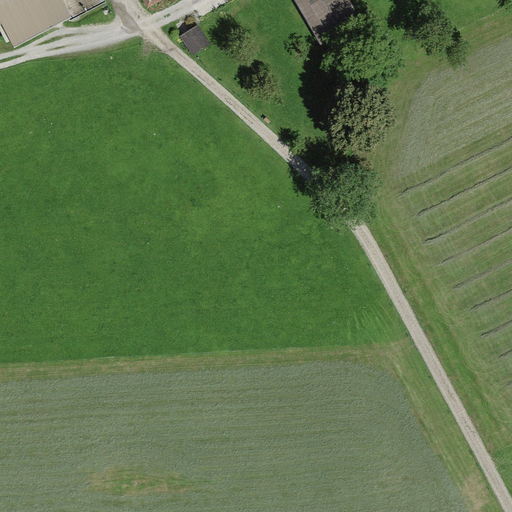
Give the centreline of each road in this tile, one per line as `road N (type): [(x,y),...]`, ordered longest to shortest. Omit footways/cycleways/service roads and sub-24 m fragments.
road 1 (track): [(149,27),(359,225),(511,507)]
road 2 (track): [(205,0),(149,27),(0,65)]
